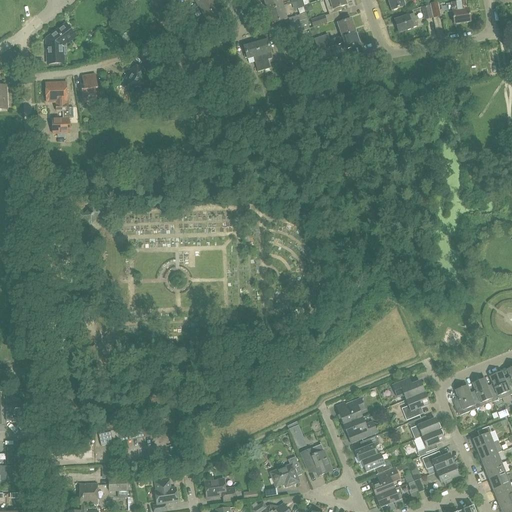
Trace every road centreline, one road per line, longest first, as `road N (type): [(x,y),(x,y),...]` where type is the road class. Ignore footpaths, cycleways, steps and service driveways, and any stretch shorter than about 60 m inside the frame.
road 1 (residential): [(39,373),(23,32)]
road 2 (residential): [(367,0),(391,54),(481,37),(490,28),(487,0)]
road 3 (residential): [(46,511),(39,373)]
